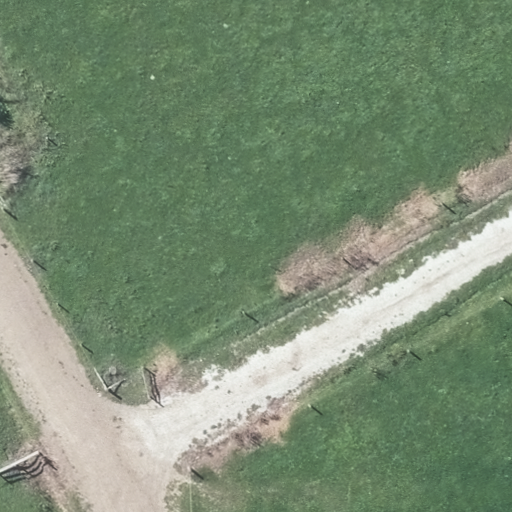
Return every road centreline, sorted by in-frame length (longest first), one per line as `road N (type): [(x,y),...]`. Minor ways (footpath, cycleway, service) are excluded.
road 1 (track): [(123,478),(511,263)]
road 2 (track): [(0,283),(141,511)]
